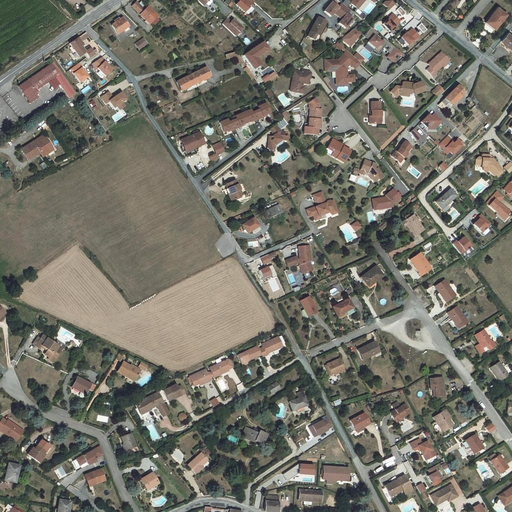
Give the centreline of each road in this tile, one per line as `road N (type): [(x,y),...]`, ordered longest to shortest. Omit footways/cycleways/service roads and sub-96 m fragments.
road 1 (residential): [(381,511),(301,358),(195,425)]
road 2 (residential): [(82,23),(132,77),(142,110),(242,259)]
road 3 (residential): [(132,511),(99,437),(26,404),(6,384)]
road 4 (residential): [(440,35),(386,89),(378,85),(344,115),(375,153)]
road 5 (residential): [(511,447),(420,310)]
road 6 (unknown): [(404,125),(511,24)]
road 7 (unclassified): [(487,134),(417,204),(445,238)]
road 8 (residential): [(420,310),(308,354)]
